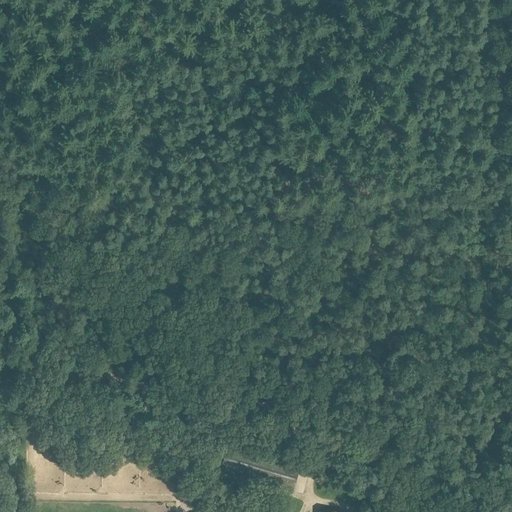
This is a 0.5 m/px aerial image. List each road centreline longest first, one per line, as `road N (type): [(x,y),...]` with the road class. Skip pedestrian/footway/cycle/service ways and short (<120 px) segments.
road 1 (track): [(511,494),(11,345)]
road 2 (track): [(11,345),(11,511)]
